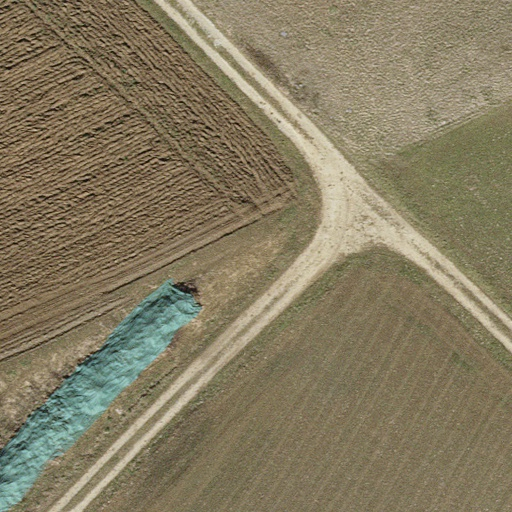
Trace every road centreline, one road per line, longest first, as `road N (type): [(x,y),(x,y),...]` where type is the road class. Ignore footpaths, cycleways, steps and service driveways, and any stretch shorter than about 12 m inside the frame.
road 1 (track): [(173,0),(511,338)]
road 2 (track): [(69,511),(376,204)]
